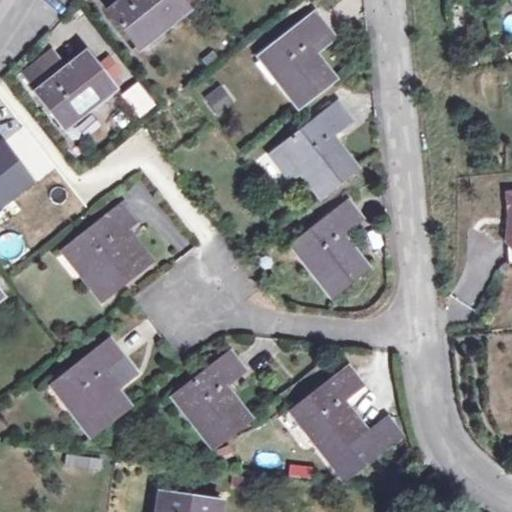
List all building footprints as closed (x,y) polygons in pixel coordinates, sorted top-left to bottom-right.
[(157,24),(160,28),(187,6),(182,0),(121,0),(108,11),(133,43),(157,24)] [(277,80),(298,107),(333,79),(314,53),(333,37),(313,12),(260,53),(279,78),(277,80)] [(36,91),(34,92),(61,125),(85,104),(87,107),(113,87),(86,52),(64,71),(50,54),(22,75),(36,91)] [(135,80),(118,93),(136,116),(153,104),(135,80)] [(218,83),(202,95),(215,114),(232,102),(218,83)] [(298,171),(319,197),(355,169),(331,137),(351,119),(337,101),(268,155),(287,178),(298,171)] [(0,195),(3,200),(30,178),(2,142),(0,142),(0,195)] [(309,268),(332,295),(366,268),(341,235),(362,219),(347,200),(293,243),(313,267),(309,268)] [(115,237),(125,229),(136,220),(122,202),(66,246),(85,271),(81,274),(100,299),(148,261),(130,236),(119,242),(115,237)] [(130,236),(125,229),(115,237),(119,242),(130,236)] [(0,254),(16,258),(21,236),(0,231),(0,254)] [(70,408),(92,434),(127,406),(114,389),(136,371),(110,338),(56,381),(76,404),(70,408)] [(192,420),(213,447),(248,419),(224,386),(245,370),(230,351),(177,393),(196,416),(192,420)] [(309,435),(331,461),(345,477),(402,434),(389,416),(367,433),(342,400),(363,384),(348,365),(294,407),(313,431),(309,435)] [(66,454),(64,464),(97,469),(98,460),(66,454)] [(217,511),(219,502),(161,492),(157,511),(217,511)]
